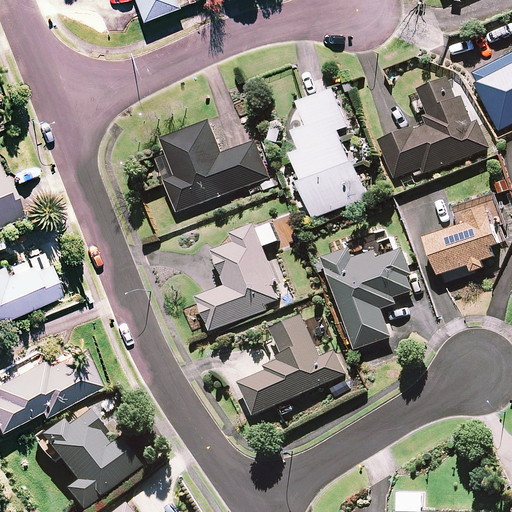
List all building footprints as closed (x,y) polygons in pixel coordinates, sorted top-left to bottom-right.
[(134,0),(141,17),(176,4),(174,0),(134,0)] [(511,56),(472,77),(500,131),(511,125),(511,56)] [(468,158),(489,150),(479,122),(473,124),(464,99),(459,101),(451,81),(420,92),(432,123),(381,142),(396,180),(415,172),(417,177),(468,158)] [(300,184),(313,219),(343,208),(368,199),(356,166),(353,167),(340,132),(350,129),(337,92),(300,106),(309,129),(295,134),(303,154),(294,157),(304,183),(300,184)] [(161,167),(178,213),(223,197),(270,179),(257,143),(223,156),(211,123),(163,141),(172,162),(161,167)] [(0,222),(20,216),(8,180),(4,181),(0,169),(0,222)] [(455,232),(428,241),(439,277),(471,267),(473,273),(484,270),(482,263),(495,259),(492,248),(501,246),(487,203),(456,212),(462,230),(455,232)] [(211,332),(269,312),(267,307),(279,303),(272,283),(261,249),(278,242),(272,223),(233,236),(236,245),(215,252),(228,289),(199,299),(211,332)] [(414,292),(400,251),(385,256),(383,251),(354,261),(350,250),(324,259),(356,351),(392,338),(382,310),(397,305),(394,299),(414,292)] [(0,320),(61,297),(49,265),(31,271),(29,268),(4,277),(0,266),(0,320)] [(241,384),(255,416),(293,400),(346,376),(335,350),(321,356),(304,317),(272,331),(286,364),(241,384)] [(38,356),(0,374),(0,426),(37,409),(40,416),(101,386),(83,348),(43,367),(38,356)] [(70,492),(84,511),(86,511),(106,497),(143,469),(123,441),(113,449),(102,434),(105,432),(88,408),(39,445),(54,465),(61,460),(80,485),(70,492)] [(136,511),(129,503),(118,511),(136,511)]
